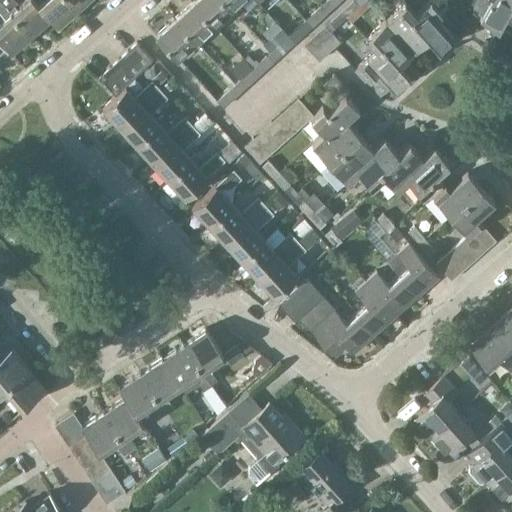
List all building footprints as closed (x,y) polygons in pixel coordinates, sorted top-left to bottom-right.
[(50,17),(38,3),(35,0),(24,0),(16,7),(9,0),(0,0),(0,1),(30,35),(49,18),(50,17)] [(76,9),(68,0),(41,0),(38,3),(50,17),(49,18),(57,26),(76,9)] [(68,0),(76,9),(86,0),(68,0)] [(212,26),(231,9),(222,0),(194,0),(192,3),(212,26)] [(222,0),(231,9),(240,0),(222,0)] [(338,0),(325,0),(322,3),(328,10),(338,0)] [(370,5),(365,0),(353,0),(340,12),(346,17),(350,23),(370,5)] [(496,29),(504,15),(511,0),(476,0),(472,8),(481,14),(478,19),(496,29)] [(30,35),(0,1),(0,13),(4,18),(0,21),(0,41),(10,53),(30,35)] [(428,1),(414,14),(414,15),(410,19),(426,37),(438,50),(453,36),(436,18),(440,14),(428,1)] [(195,42),(212,26),(192,3),(174,18),(195,42)] [(328,10),(322,3),(304,19),(310,26),(328,10)] [(414,15),(414,14),(403,3),(384,20),(411,51),(426,37),(410,19),(414,15)] [(346,17),(340,12),(330,22),(334,27),(346,17)] [(176,59),(195,42),(174,18),(156,35),(176,59)] [(310,26),(304,19),(286,36),(292,42),(310,26)] [(262,44),(269,51),(275,58),(292,42),(286,36),(272,20),(260,31),(268,38),(262,44)] [(411,51),(384,20),(364,38),(375,49),(375,50),(380,46),(397,64),(411,51)] [(318,62),(335,47),(339,44),(324,27),(303,46),(318,62)] [(153,59),(137,41),(126,52),(142,70),(153,59)] [(375,50),(375,49),(360,63),(353,69),(365,82),(366,81),(380,95),(390,86),(394,90),(409,76),(397,64),(380,46),(375,50)] [(275,58),(269,51),(258,62),(255,59),(253,61),(248,55),(243,59),(257,75),(275,58)] [(142,70),(126,52),(118,58),(135,77),(142,70)] [(135,77),(118,58),(98,77),(116,95),(125,87),(135,77)] [(257,75),(243,59),(241,58),(233,66),(242,76),(233,84),(240,91),(257,75)] [(321,84),(322,85),(336,100),(347,91),(331,74),(321,84)] [(116,95),(102,108),(119,126),(159,89),(152,80),(134,96),(125,87),(116,95)] [(240,91),(233,84),(225,92),(223,89),(214,97),(223,107),(240,91)] [(135,143),(158,123),(150,113),(167,97),(159,89),(119,126),(135,143)] [(308,119),(321,134),(322,133),(327,138),(346,121),(357,111),(344,96),(326,112),(322,107),(311,116),(308,119)] [(296,99),(287,107),(302,124),(308,119),(311,116),(299,102),(296,99)] [(279,114),(293,132),(302,124),(287,107),(279,114)] [(293,132),(279,114),(269,123),(284,140),(293,132)] [(151,161),(192,124),(184,116),(166,132),(158,123),(135,143),(151,161)] [(310,144),(328,164),(360,136),(346,121),(327,138),(322,133),(321,134),(310,144)] [(167,179),(190,158),(182,149),(199,133),(192,124),(151,161),(167,179)] [(353,167),(372,150),(360,136),(328,164),(345,183),(356,173),(357,172),(353,167)] [(229,139),(216,151),(199,167),(190,158),(167,179),(184,197),(224,160),(226,162),(239,150),(229,139)] [(266,156),(251,139),(243,147),(258,164),(266,156)] [(377,172),(396,155),(383,140),(372,150),(353,167),(357,172),(356,173),(370,188),(382,177),(377,172)] [(409,144),(396,155),(377,172),(382,177),(395,191),(407,181),(402,176),(422,158),(409,144)] [(434,148),(422,158),(402,176),(407,181),(421,196),(434,185),(429,180),(448,163),(434,148)] [(261,165),(272,177),(279,172),(267,159),(261,165)] [(448,216),(479,188),(460,167),(446,179),(452,186),(448,189),(444,185),(431,196),(448,216)] [(209,224),(231,204),(223,195),(240,179),(232,170),(192,206),(209,224)] [(297,192),(279,172),(272,177),(291,197),(297,192)] [(302,187),(297,192),(291,197),(307,216),(313,210),(303,199),(309,194),(302,187)] [(471,233),(487,250),(495,242),(475,220),(493,204),(479,188),(448,216),(467,237),(471,233)] [(278,194),(264,206),(225,242),(241,260),(263,239),(255,230),(272,214),(284,201),(278,194)] [(225,242),(264,206),(257,198),(240,213),(231,204),(209,224),(225,242)] [(325,222),(313,210),(307,216),(319,228),(325,222)] [(375,217),(387,230),(394,225),(382,211),(375,217)] [(334,245),(358,223),(348,213),(331,229),(330,227),(323,233),(334,245)] [(304,219),(292,230),(300,238),(306,233),(312,228),(304,219)] [(407,231),(418,243),(424,238),(413,225),(407,231)] [(388,232),(396,241),(402,237),(393,227),(388,232)] [(297,241),(289,233),(272,249),(263,239),(241,260),(257,278),(297,241)] [(313,242),(306,233),(300,238),(297,241),(257,278),(273,296),(296,275),(287,265),(313,242)] [(471,233),(467,237),(462,241),(477,259),(487,250),(471,233)] [(435,250),(424,238),(418,243),(429,255),(435,250)] [(468,267),(477,259),(462,241),(453,249),(468,267)] [(398,276),(416,296),(438,277),(408,243),(397,253),(409,267),(398,276)] [(416,296),(398,276),(388,285),(376,271),(365,281),(395,314),(416,296)] [(373,333),(356,313),(345,323),(305,278),(278,302),(295,322),(300,318),(333,356),(345,345),(352,353),(373,333)] [(373,333),(395,314),(365,281),(354,290),(367,304),(356,313),(373,333)] [(511,309),(511,308),(490,327),(511,351),(511,309)] [(510,370),(511,368),(511,351),(490,327),(468,346),(487,368),(499,358),(510,370)] [(205,328),(182,342),(209,383),(216,379),(206,364),(222,354),(205,328)] [(160,357),(177,383),(193,373),(202,388),(209,383),(182,342),(160,357)] [(10,346),(0,354),(0,390),(28,366),(10,346)] [(163,392),(177,383),(160,357),(139,371),(166,412),(172,408),(163,392)] [(45,386),(28,366),(0,390),(0,399),(9,392),(21,406),(45,386)] [(116,385),(123,397),(124,396),(134,412),(135,411),(149,402),(158,417),(166,412),(139,371),(116,385)] [(414,419),(430,437),(458,412),(448,401),(458,392),(444,376),(425,394),(433,403),(414,419)] [(245,388),(239,378),(216,393),(216,394),(222,404),(245,388)] [(211,411),(219,401),(208,392),(199,402),(211,411)] [(141,421),(135,411),(134,412),(124,396),(123,397),(102,410),(129,451),(135,446),(126,431),(141,421)] [(227,410),(200,434),(217,453),(237,434),(257,458),(255,460),(248,466),(248,474),(256,483),(279,463),(278,462),(277,463),(275,461),(303,436),(290,421),(287,424),(268,402),(261,408),(241,426),(227,410)] [(122,455),(129,451),(102,410),(80,425),(85,433),(91,443),(97,450),(112,440),(122,455)] [(472,446),(469,449),(477,459),(468,467),(468,471),(478,482),(482,482),(484,480),(486,482),(511,459),(511,455),(504,447),(511,439),(511,435),(506,429),(511,424),(511,410),(491,429),(492,430),(481,440),(473,447),(472,446)] [(491,429),(478,415),(468,423),(458,412),(430,437),(445,454),(464,437),(472,446),(473,447),(481,440),(480,439),(491,429)] [(73,413),(55,425),(61,435),(79,423),(73,413)] [(85,433),(80,425),(79,423),(61,435),(67,444),(85,433)] [(74,454),(91,443),(85,433),(67,444),(74,454)] [(160,433),(142,446),(151,460),(170,446),(160,433)] [(80,464),(98,452),(97,450),(91,443),(74,454),(80,464)] [(211,456),(222,474),(238,464),(227,446),(211,456)] [(298,470),(309,481),(301,488),(311,499),(319,493),(328,503),(319,511),(340,511),(350,503),(341,493),(353,482),(340,468),(336,471),(319,451),(298,470)] [(86,474),(104,462),(98,452),(80,464),(86,474)] [(511,459),(486,482),(490,487),(488,489),(488,491),(497,502),(500,502),(502,500),(510,494),(511,496),(511,459)] [(59,485),(68,479),(56,461),(46,468),(59,485)] [(92,483),(111,471),(104,462),(86,474),(92,483)] [(117,481),(111,471),(92,483),(98,493),(117,481)] [(123,491),(117,481),(98,493),(105,503),(123,491)] [(25,501),(9,511),(62,511),(49,493),(30,507),(25,501)]
